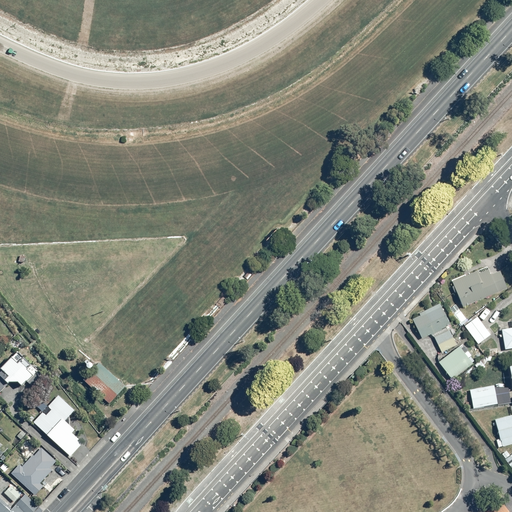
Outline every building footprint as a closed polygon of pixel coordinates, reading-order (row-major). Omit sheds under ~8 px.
[(487,266),(451,282),(462,307),(507,288),(499,270),(490,273),(487,266)] [(421,316),(413,320),(423,339),(433,334),(443,353),(457,345),(447,326),(450,324),(440,304),(420,314),(421,316)] [(494,309),(489,305),(481,315),(486,319),(494,309)] [(460,310),(453,315),(460,323),(466,318),(460,310)] [(477,317),(464,327),(479,346),(492,336),(477,317)] [(511,327),(501,329),(504,350),(511,348),(511,327)] [(460,345),(438,362),(452,379),(473,363),(460,345)] [(0,369),(0,390),(8,384),(17,384),(20,387),(37,370),(18,351),(0,369)] [(91,373),(117,395),(126,386),(101,362),(91,373)] [(117,395),(91,373),(83,381),(109,405),(117,395)] [(494,385),(470,388),(473,409),(511,403),(509,388),(495,391),(494,385)] [(43,413),(33,423),(71,457),(83,444),(72,434),(75,431),(65,421),(74,411),(58,396),(48,407),(51,410),(46,416),(43,413)] [(511,413),(511,415),(494,420),(499,440),(497,440),(499,448),(511,445),(511,405),(510,406),(511,413)] [(20,465),(11,474),(34,495),(43,486),(40,483),(52,470),(50,468),(56,462),(41,448),(23,467),(20,465)] [(511,457),(508,451),(502,455),(507,463),(511,459),(511,457)] [(10,484),(2,492),(12,503),(21,495),(10,484)] [(508,511),(511,510),(511,504),(498,487),(464,511),(508,511)] [(0,498),(0,511),(34,511),(38,508),(24,494),(12,509),(0,498)]
